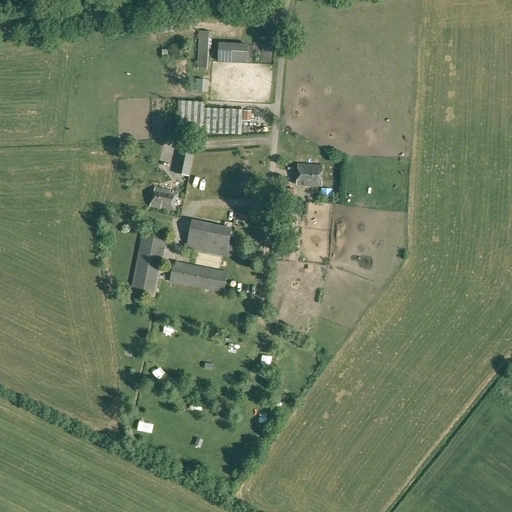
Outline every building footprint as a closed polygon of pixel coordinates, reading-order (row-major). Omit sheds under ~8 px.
[(211,49),(212,38),(199,37),(197,67),(207,68),(209,49),(211,49)] [(248,62),(249,44),(219,43),(218,61),(248,62)] [(205,92),(205,79),(196,78),(196,91),(205,92)] [(251,112),(243,111),(242,120),(250,120),(251,112)] [(187,177),(192,152),(180,150),(175,175),(187,177)] [(322,186),(323,166),(298,165),(296,185),(322,186)] [(172,193),(170,193),(170,191),(155,187),(150,206),(160,208),(161,207),(175,210),(176,203),(175,203),(176,198),(177,199),(178,192),(172,191),(172,193)] [(293,189),(282,188),(281,196),(293,196),(293,189)] [(249,215),(242,214),(240,221),(247,222),(249,215)] [(226,256),(232,228),(192,220),(186,248),(226,256)] [(155,297),(159,279),(163,255),(167,238),(142,233),(139,250),(130,292),(155,297)] [(220,292),(224,271),(174,261),(170,282),(220,292)]
